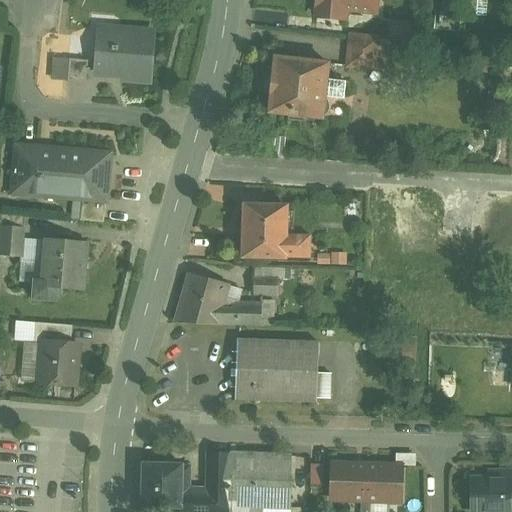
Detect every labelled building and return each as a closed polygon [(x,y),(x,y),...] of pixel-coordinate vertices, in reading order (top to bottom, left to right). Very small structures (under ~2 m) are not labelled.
[(376,0),(318,0),(318,7),(375,13),(376,0)] [(444,0),(443,17),(475,20),(476,0),(444,0)] [(114,36),(99,35),(96,71),(121,73),(121,79),(152,81),(156,34),(115,30),(114,36)] [(381,39),(351,36),(348,68),(378,71),(381,39)] [(329,64),(276,58),(270,113),(289,115),(288,121),(307,123),(307,117),(323,119),(329,64)] [(89,61),(70,60),(69,82),(88,84),(89,61)] [(112,156),(16,148),(13,197),(72,201),(109,204),(112,156)] [(109,204),(72,201),(71,219),(108,221),(109,204)] [(288,206),(245,206),(246,258),(313,257),(312,235),(288,236),(288,206)] [(26,217),(3,215),(2,227),(4,227),(25,229),(26,217)] [(25,229),(4,227),(1,256),(23,258),(25,229)] [(89,246),(49,243),(46,281),(45,288),(62,289),(85,291),(89,246)] [(229,285),(191,275),(177,324),(217,326),(229,285)] [(281,279),(256,279),(256,295),(281,296),(281,279)] [(62,289),(45,288),(46,281),(38,281),(36,299),(61,302),(62,289)] [(257,301),(233,300),(232,326),(256,327),(257,301)] [(74,327),(37,324),(36,343),(44,344),(44,342),(72,344),(74,327)] [(413,370),(414,336),(386,336),(386,369),(413,370)] [(320,343),(238,340),(236,401),(317,403),(320,343)] [(72,344),(44,342),(44,344),(41,384),(76,387),(80,345),(72,344)] [(293,456),(208,453),(207,494),(232,494),(232,508),(292,509),(293,456)] [(417,455),(397,454),(397,467),(403,467),(416,467),(417,455)] [(183,466),(144,465),(144,508),(181,509),(182,495),(191,494),(191,467),(183,466)] [(325,466),(312,465),(311,486),(324,486),(325,466)] [(397,467),(333,465),(332,500),(362,501),(372,502),(402,503),(403,467),(397,467)] [(511,511),(511,472),(491,473),(491,479),(473,480),(473,511),(511,511)] [(191,494),(182,495),(181,509),(181,511),(232,511),(232,508),(232,494),(207,494),(191,494)] [(371,511),(372,502),(362,501),(361,511),(371,511)]
